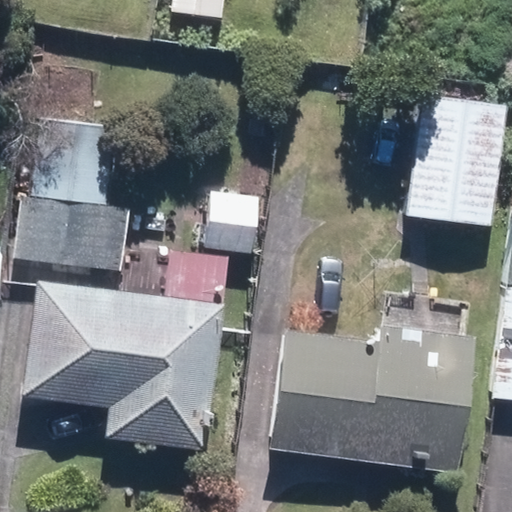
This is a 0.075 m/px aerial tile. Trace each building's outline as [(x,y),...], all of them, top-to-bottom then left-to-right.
[(173,0),(172,10),(222,17),(224,0),(173,0)] [(507,98),(418,88),(410,155),(404,209),(493,220),(507,98)] [(118,121),(39,113),(32,189),(110,196),(118,121)] [(263,193),(211,187),(204,241),(256,248),(263,193)] [(134,204),(21,190),(13,253),(126,267),(134,204)] [(166,288),(38,271),(23,388),(111,400),(107,430),(206,443),(230,255),(201,251),(171,247),(166,288)] [(289,320),(272,440),(458,467),(478,329),(386,316),(383,334),(289,320)]
